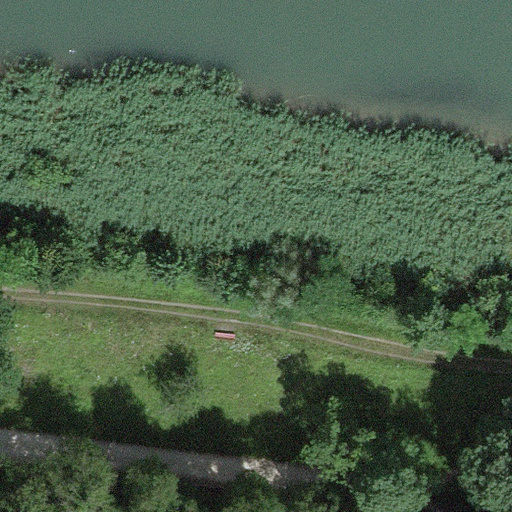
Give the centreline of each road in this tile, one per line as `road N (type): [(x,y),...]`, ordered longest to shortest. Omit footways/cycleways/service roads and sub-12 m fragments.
road 1 (track): [(511,368),(427,358),(276,323),(0,294)]
road 2 (track): [(0,445),(182,465),(413,511)]
